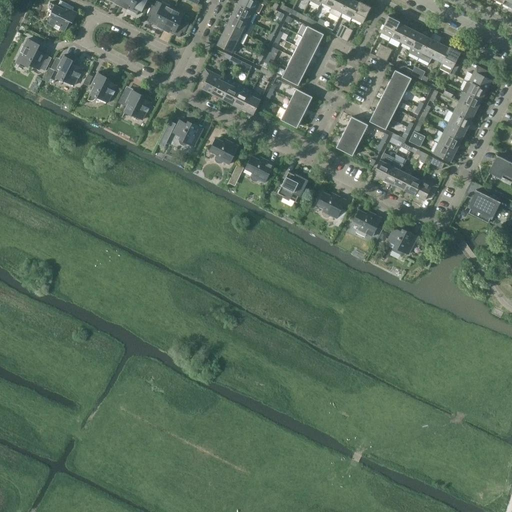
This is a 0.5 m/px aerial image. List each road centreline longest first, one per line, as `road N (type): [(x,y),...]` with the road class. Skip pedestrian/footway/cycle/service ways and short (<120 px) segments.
road 1 (residential): [(442,227),(511,90)]
road 2 (residential): [(442,227),(305,159)]
road 3 (residential): [(305,159),(171,87)]
